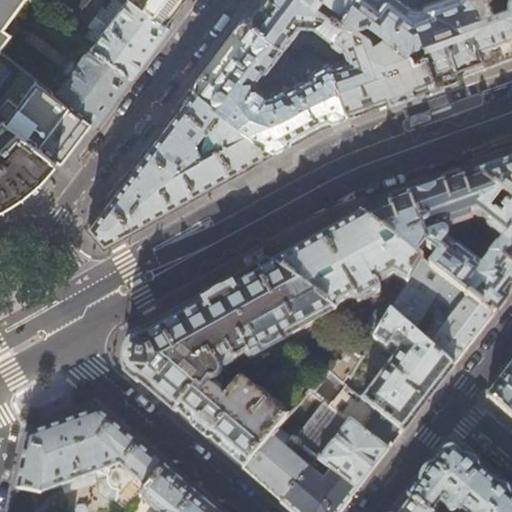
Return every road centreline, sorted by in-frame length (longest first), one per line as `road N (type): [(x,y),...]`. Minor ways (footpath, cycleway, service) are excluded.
road 1 (secondary): [(101,301),(333,180),(511,110)]
road 2 (residential): [(220,0),(47,228)]
road 3 (residential): [(62,324),(87,372),(254,511)]
road 4 (residential): [(365,511),(451,405)]
